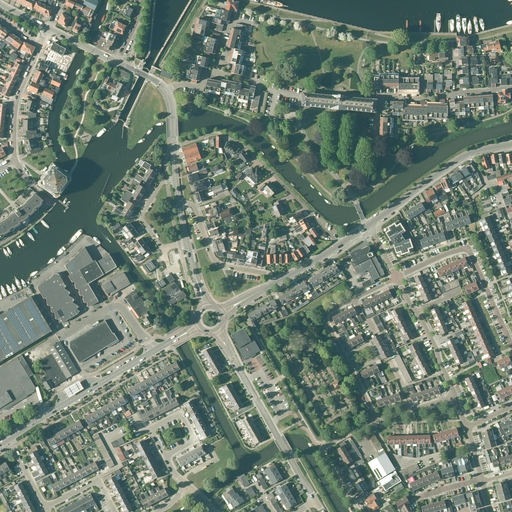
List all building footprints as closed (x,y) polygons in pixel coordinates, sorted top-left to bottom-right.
[(33,0),(33,1),(31,0),(30,0),(27,7),(32,10),(32,9),(36,2),(36,0),(33,0)] [(36,2),(32,9),(38,12),(42,4),(43,0),(40,0),(39,2),(36,1),(36,2)] [(43,0),(42,4),(38,12),(43,14),(47,6),(44,5),(45,0),(43,0)] [(91,18),(94,11),(80,5),(75,3),(68,0),(67,0),(66,3),(65,2),(64,5),(65,5),(64,6),(72,9),(73,6),(81,9),(79,13),(90,18),(88,22),(90,23),(92,19),(91,18)] [(98,3),(92,0),(85,0),(83,5),(95,11),(98,3)] [(239,3),(228,0),(227,0),(225,10),(237,13),(239,4),(239,3)] [(277,0),(268,0),(267,8),(297,15),(300,6),(277,0)] [(49,1),(47,6),(43,14),(49,17),(52,9),(49,7),(52,2),(49,1)] [(123,16),(130,19),(134,10),(128,6),(123,16)] [(58,22),(57,23),(59,24),(58,24),(61,25),(62,25),(62,26),(63,26),(63,27),(64,28),(65,27),(66,27),(67,26),(69,27),(70,24),(68,23),(70,18),(70,17),(70,15),(65,13),(63,15),(61,15),(60,15),(59,17),(60,18),(59,19),(58,19),(57,21),(58,22)] [(216,14),(215,19),(218,19),(219,20),(225,21),(229,22),(230,19),(231,18),(220,15),(216,14)] [(122,35),(126,27),(112,20),(108,29),(115,32),(113,35),(119,38),(121,35),(122,35)] [(78,33),(81,26),(76,23),(72,31),(78,33)] [(243,25),(242,28),(242,31),(236,30),(232,29),(230,34),(244,37),(246,26),(243,25)] [(3,28),(0,32),(0,36),(3,39),(9,32),(6,30),(6,29),(5,29),(5,28),(4,28),(3,28)] [(105,39),(108,41),(117,45),(119,39),(108,33),(105,39)] [(8,38),(7,38),(2,45),(4,46),(5,44),(9,46),(9,47),(16,38),(14,36),(13,35),(11,34),(8,38)] [(457,47),(469,46),(469,42),(469,41),(468,37),(456,37),(457,41),(457,47)] [(20,41),(16,38),(9,47),(9,48),(14,51),(13,51),(16,53),(23,43),(22,42),(22,41),(21,40),(20,41)] [(115,49),(117,45),(108,41),(105,48),(111,51),(113,47),(115,49)] [(499,41),(492,42),(495,53),(499,52),(498,49),(501,49),(499,41)] [(495,53),(492,42),(486,44),(487,47),(481,48),(481,56),(485,55),(485,54),(489,53),(489,52),(491,52),(491,54),(495,53)] [(24,43),(20,51),(25,53),(26,53),(29,46),(27,45),(26,44),(25,43),(24,44),(24,43)] [(49,51),(61,57),(65,50),(55,45),(55,43),(51,44),(52,45),(49,51)] [(25,53),(23,57),(26,59),(28,55),(31,56),(35,49),(34,48),(34,47),(32,47),(31,47),(29,46),(26,53),(25,53)] [(469,46),(457,47),(456,47),(457,47),(457,49),(454,49),(454,57),(464,56),(464,52),(467,52),(468,54),(474,54),(473,48),(473,49),(472,46),(469,46)] [(216,50),(205,47),(205,51),(204,51),(203,52),(206,52),(206,54),(206,55),(209,55),(210,55),(211,54),(215,55),(216,50)] [(65,50),(61,57),(71,62),(74,54),(66,50),(65,50)] [(61,57),(49,51),(42,64),(58,71),(58,72),(62,74),(63,73),(65,74),(71,62),(61,57)] [(12,52),(9,57),(15,60),(16,59),(17,56),(12,52)] [(446,52),(445,52),(429,53),(429,55),(429,61),(435,60),(435,58),(439,58),(439,62),(449,61),(448,54),(444,54),(444,52),(446,52)] [(244,57),(231,53),(230,57),(229,56),(229,58),(244,62),(244,59),(243,59),(244,57)] [(195,61),(208,64),(209,61),(210,61),(210,59),(196,56),(195,57),(196,57),(195,61)] [(458,69),(462,68),(468,68),(468,63),(471,63),(472,66),(478,65),(477,60),(476,60),(476,57),(460,59),(461,59),(461,61),(458,61),(458,69)] [(244,62),(229,58),(229,60),(228,63),(233,64),(242,66),(242,62),(243,62),(244,62)] [(48,74),(51,68),(40,63),(37,69),(45,73),(45,72),(48,74)] [(188,64),(188,65),(189,65),(188,69),(201,72),(202,69),(203,69),(203,68),(193,65),(189,64),(188,64)] [(477,67),(468,68),(462,68),(462,70),(459,71),(459,78),(463,78),(469,77),(468,73),(472,73),(472,75),(478,75),(478,69),(477,69),(477,67)] [(13,68),(11,73),(17,76),(20,71),(13,68)] [(498,85),(498,84),(497,76),(497,69),(494,69),(494,68),(489,69),(489,74),(492,74),(492,78),(488,78),(488,88),(496,88),(495,84),(498,84),(498,85)] [(201,72),(188,69),(187,73),(186,72),(186,74),(189,74),(201,77),(201,75),(201,72)] [(245,72),(232,69),(232,72),(231,72),(230,73),(245,77),(245,76),(244,75),(245,72)] [(163,70),(161,75),(170,79),(172,75),(163,70)] [(36,71),(34,77),(49,84),(51,81),(45,78),(45,79),(43,78),(44,75),(36,71)] [(447,80),(442,80),(442,90),(442,91),(443,91),(443,90),(450,90),(450,87),(452,87),(452,88),(452,71),(450,71),(444,71),(444,77),(447,77),(447,80)] [(6,76),(5,78),(8,79),(15,82),(17,76),(11,73),(8,72),(6,76)] [(431,90),(433,90),(433,84),(433,75),(430,75),(430,74),(425,74),(425,80),(428,80),(428,84),(423,84),(423,94),(431,94),(431,90)] [(437,84),(433,84),(433,90),(433,94),(440,94),(440,90),(442,90),(442,80),(442,75),(440,75),(440,74),(435,74),(435,80),(437,80),(437,84)] [(506,76),(497,76),(498,84),(501,84),(501,86),(511,85),(511,77),(510,78),(510,80),(507,80),(506,76)] [(49,84),(34,77),(31,82),(39,86),(40,82),(41,83),(48,86),(49,84)] [(108,86),(122,93),(125,86),(118,83),(116,86),(109,82),(110,79),(108,78),(107,77),(103,84),(105,85),(108,86)] [(478,77),(469,77),(463,78),(463,80),(459,80),(460,88),(469,87),(469,82),(473,82),(473,85),(479,84),(479,79),(478,79),(478,77)] [(59,80),(56,79),(53,78),(50,84),(58,88),(61,81),(59,80)] [(8,79),(5,85),(12,88),(15,82),(8,79)] [(38,89),(41,90),(42,87),(31,82),(27,91),(36,94),(38,89)] [(1,87),(0,88),(0,89),(9,93),(12,88),(5,85),(4,88),(1,86),(1,87)] [(122,93),(108,86),(107,88),(111,90),(111,91),(113,92),(112,96),(111,98),(116,101),(118,98),(119,99),(122,93)] [(57,94),(42,87),(41,90),(40,92),(43,93),(42,95),(39,100),(52,106),(57,94)] [(0,92),(1,93),(1,94),(7,97),(9,93),(0,89),(0,92)] [(508,99),(510,99),(510,94),(508,94),(508,91),(502,91),(502,94),(498,94),(498,95),(498,102),(498,104),(499,104),(499,105),(502,105),(502,104),(508,103),(508,99)] [(333,96),(320,95),(311,94),(303,93),(302,106),(309,107),(331,109),(346,110),(368,112),(376,113),(377,100),(369,100),(347,98),(347,97),(333,96)] [(496,95),(488,95),(488,107),(492,106),(492,107),(493,107),(493,106),(493,102),(493,101),(496,101),(496,95)] [(27,104),(26,106),(36,109),(37,104),(45,106),(46,104),(34,98),(32,102),(28,100),(26,103),(27,104)] [(397,116),(398,116),(398,101),(397,101),(397,102),(390,102),(390,108),(393,108),(393,115),(397,116)] [(447,104),(442,104),(441,119),(446,119),(446,126),(449,126),(450,116),(448,116),(449,108),(447,107),(447,104)] [(36,109),(26,106),(25,109),(25,108),(24,112),(29,112),(28,117),(35,118),(36,114),(34,114),(36,109)] [(379,121),(379,123),(394,123),(394,122),(394,118),(390,118),(390,115),(380,115),(380,121),(379,121)] [(23,124),(23,126),(33,126),(33,121),(36,122),(36,118),(35,118),(28,117),(27,121),(23,120),(22,124),(23,124)] [(33,126),(23,126),(23,129),(22,129),(22,132),(27,132),(28,136),(35,135),(36,135),(36,131),(33,131),(33,126)] [(36,139),(35,135),(28,136),(28,140),(23,141),(24,144),(25,144),(25,146),(35,144),(34,139),(36,139)] [(225,148),(224,149),(225,149),(226,149),(225,151),(233,155),(234,152),(234,153),(235,152),(237,147),(233,145),(231,144),(227,143),(228,143),(227,142),(227,143),(225,148)] [(35,144),(25,146),(26,149),(25,149),(27,153),(31,151),(33,155),(41,151),(39,148),(38,143),(35,144)] [(196,144),(182,149),(187,164),(197,161),(197,160),(201,159),(198,149),(201,148),(200,145),(197,145),(196,144)] [(244,152),(238,156),(244,164),(250,160),(248,156),(246,152),(245,153),(244,152)] [(495,166),(498,166),(496,154),(490,155),(491,156),(489,157),(490,165),(495,164),(495,166)] [(506,168),(506,166),(504,155),(498,156),(500,164),(503,164),(503,166),(503,169),(506,168)] [(489,165),(488,161),(487,161),(486,157),(485,157),(484,156),(482,157),(482,158),(481,158),(483,162),(482,163),(484,169),(490,168),(490,169),(492,168),(491,165),(489,165)] [(148,171),(146,174),(154,179),(157,173),(149,168),(150,165),(145,162),(144,163),(142,161),(139,165),(148,171)] [(58,195),(69,180),(66,178),(68,176),(68,175),(65,173),(62,171),(59,169),(59,168),(57,167),(56,166),(54,165),(53,164),(51,167),(47,172),(46,173),(45,174),(45,175),(43,178),(42,179),(41,181),(40,181),(39,183),(39,184),(38,184),(37,186),(36,187),(37,188),(39,189),(40,190),(48,196),(51,198),(52,198),(53,196),(58,195)] [(196,164),(188,167),(190,173),(200,170),(200,171),(205,170),(204,168),(203,165),(199,167),(198,168),(196,164)] [(473,172),(476,177),(479,176),(476,170),(475,171),(471,164),(469,165),(468,164),(465,167),(470,174),(473,172)] [(472,178),(470,174),(465,167),(462,169),(460,170),(467,181),(472,178)] [(257,182),(264,176),(257,169),(255,171),(252,168),(247,173),(251,178),(252,177),(257,182)] [(199,173),(189,176),(191,183),(192,183),(200,180),(198,176),(200,175),(207,173),(206,169),(205,170),(200,171),(199,171),(199,173)] [(457,172),(453,174),(458,181),(461,179),(468,190),(470,188),(466,182),(464,177),(463,178),(459,171),(457,172)] [(239,181),(244,176),(241,173),(236,178),(239,181)] [(138,174),(135,179),(140,182),(142,179),(150,184),(154,179),(146,174),(144,178),(138,174)] [(458,181),(453,174),(450,176),(449,178),(451,182),(450,183),(451,186),(452,189),(457,186),(455,183),(458,181)] [(444,181),(442,181),(444,185),(441,185),(444,190),(445,190),(449,188),(450,192),(452,191),(452,189),(451,186),(450,183),(448,178),(446,179),(444,181)] [(140,182),(135,179),(132,183),(138,187),(136,191),(143,195),(147,190),(139,184),(140,182)] [(210,187),(210,186),(211,185),(209,181),(205,183),(204,180),(196,183),(196,185),(194,186),(195,186),(194,187),(195,190),(196,190),(197,193),(211,187),(210,187)] [(271,196),(277,191),(271,184),(267,187),(264,184),(259,189),(262,192),(265,189),(271,196)] [(448,198),(440,184),(434,187),(442,201),(448,198)] [(201,191),(195,193),(197,200),(197,201),(197,203),(198,203),(199,203),(208,200),(207,198),(209,197),(214,195),(223,191),(221,185),(212,189),(211,188),(208,190),(209,193),(208,194),(207,192),(203,194),(202,191),(201,191)] [(428,203),(437,198),(432,189),(426,193),(429,198),(426,200),(428,203)] [(127,191),(125,195),(130,199),(131,196),(140,201),(143,195),(136,191),(134,194),(127,191)] [(0,237),(0,238),(12,230),(24,221),(34,212),(44,202),(44,201),(43,202),(36,196),(33,194),(33,193),(33,194),(32,194),(32,195),(30,197),(29,198),(28,199),(27,200),(26,201),(25,202),(23,204),(22,205),(20,206),(20,207),(19,207),(19,208),(18,208),(18,209),(17,209),(15,211),(14,212),(13,212),(11,214),(10,215),(9,215),(8,216),(7,217),(6,217),(6,218),(5,219),(3,220),(1,221),(0,221),(0,237)] [(130,199),(125,195),(122,200),(128,204),(126,208),(133,212),(137,206),(128,201),(130,199)] [(238,202),(237,201),(238,199),(237,198),(235,199),(233,196),(227,198),(230,205),(238,202)] [(485,208),(492,205),(489,196),(482,199),(485,208)] [(277,217),(285,214),(284,210),(283,210),(281,205),(283,205),(281,201),(274,204),(275,207),(273,208),(277,217)] [(430,212),(428,208),(426,209),(425,209),(421,203),(416,206),(420,213),(421,213),(424,211),(426,214),(430,212)] [(220,216),(221,218),(222,220),(233,216),(231,208),(223,211),(222,208),(221,209),(220,205),(218,206),(217,206),(205,210),(207,215),(207,214),(209,220),(220,216)] [(419,214),(421,218),(423,217),(423,216),(421,213),(420,213),(416,206),(410,209),(415,216),(416,216),(419,214)] [(442,206),(442,207),(439,209),(439,210),(433,213),(436,218),(451,210),(449,207),(445,209),(443,206),(442,206)] [(130,218),(133,212),(126,208),(124,211),(117,207),(114,212),(120,216),(121,213),(130,218)] [(418,220),(416,216),(415,216),(410,209),(405,213),(410,219),(414,217),(416,221),(418,220)] [(466,216),(463,217),(462,217),(465,225),(471,223),(468,216),(469,215),(467,211),(465,212),(466,216)] [(300,212),(293,216),(293,215),(287,218),(289,221),(294,218),(296,221),(303,217),(300,212)] [(461,218),(457,219),(459,227),(465,225),(462,217),(463,217),(461,213),(459,214),(461,218)] [(491,222),(490,222),(489,218),(493,217),(492,214),(487,216),(488,217),(481,220),(483,225),(491,222)] [(455,220),(451,221),(453,229),(459,227),(457,219),(456,215),(453,216),(455,220)] [(226,225),(235,221),(234,216),(225,219),(226,225)] [(448,231),(453,229),(451,221),(450,217),(448,218),(449,222),(445,223),(448,231)] [(298,229),(308,223),(306,218),(297,224),(298,226),(297,227),(296,227),(294,228),(294,227),(289,230),(290,232),(295,230),(298,229)] [(495,222),(494,220),(490,222),(491,222),(483,225),(485,231),(493,228),(492,227),(491,224),(495,222)] [(220,221),(219,221),(206,226),(208,231),(215,228),(215,226),(218,225),(221,224),(220,221)] [(407,228),(403,222),(400,224),(399,223),(396,223),(396,222),(386,229),(386,232),(385,232),(391,241),(390,241),(391,246),(394,245),(397,254),(400,256),(411,252),(412,249),(413,249),(409,238),(412,237),(413,237),(408,227),(407,227),(408,227),(407,228)] [(118,235),(122,232),(125,235),(133,228),(129,223),(121,229),(117,224),(112,228),(118,235)] [(265,225),(262,237),(267,238),(268,229),(269,230),(271,223),(265,225)] [(304,231),(311,227),(308,223),(298,229),(295,230),(296,232),(303,229),(304,231)] [(485,231),(487,237),(495,234),(495,233),(493,229),(497,228),(501,227),(500,224),(496,226),(492,227),(493,228),(485,231)] [(309,232),(310,231),(315,238),(316,238),(317,238),(318,237),(318,236),(319,236),(314,228),(313,227),(308,230),(309,232)] [(138,234),(133,228),(125,235),(124,236),(127,239),(123,242),(127,246),(131,242),(130,240),(138,234)] [(442,233),(438,234),(437,235),(440,242),(446,240),(443,233),(444,233),(442,228),(440,229),(442,233)] [(221,238),(225,236),(229,235),(225,236),(224,232),(219,234),(217,229),(209,232),(211,238),(213,237),(214,240),(221,238)] [(436,235),(433,236),(431,237),(434,244),(440,242),(437,235),(438,234),(436,230),(434,231),(436,235)] [(499,231),(495,233),(495,234),(487,237),(490,242),(497,239),(497,238),(496,235),(499,233),(499,231)] [(430,237),(427,238),(426,239),(428,246),(434,244),(431,237),(433,236),(431,232),(429,233),(430,237)] [(312,246),(313,245),(313,246),(314,246),(315,245),(316,244),(316,243),(311,235),(308,238),(307,236),(305,238),(303,234),(300,236),(303,241),(303,240),(308,248),(312,245),(312,246)] [(422,248),(428,246),(426,239),(427,238),(425,234),(423,235),(424,239),(420,241),(422,248)] [(226,239),(225,236),(221,238),(214,240),(212,241),(214,247),(223,244),(222,241),(226,239)] [(501,237),(497,238),(497,239),(490,242),(492,248),(499,245),(499,244),(498,240),(502,239),(501,237)] [(139,249),(145,244),(141,239),(133,245),(131,242),(127,246),(130,250),(136,246),(139,249)] [(505,241),(503,242),(499,244),(499,245),(492,248),(494,254),(502,250),(501,249),(500,246),(505,244),(506,243),(505,241)] [(226,243),(223,244),(214,247),(216,252),(225,249),(226,249),(225,247),(226,245),(226,244),(226,243)] [(298,244),(301,248),(305,255),(307,254),(308,254),(309,253),(309,252),(310,252),(305,245),(303,246),(300,243),(298,244)] [(135,257),(139,262),(143,258),(142,255),(149,249),(145,244),(139,249),(141,252),(135,257)] [(351,263),(353,267),(369,259),(379,277),(384,275),(373,252),(370,253),(369,251),(370,250),(370,249),(370,248),(369,247),(368,247),(367,247),(364,248),(362,249),(360,249),(357,250),(354,252),(353,253),(351,254),(350,255),(349,256),(343,259),(345,263),(347,262),(349,264),(351,263)] [(84,248),(78,254),(85,266),(92,262),(84,248)] [(296,261),(297,261),(298,261),(298,260),(300,258),(296,251),(294,248),(291,250),(293,253),(291,255),(296,261)] [(296,251),(300,258),(302,257),(303,257),(304,256),(305,255),(301,248),(296,251)] [(506,248),(501,249),(502,250),(494,254),(496,259),(504,256),(504,255),(502,252),(506,250),(506,248)] [(225,251),(225,250),(225,249),(216,252),(217,257),(226,258),(227,251),(225,251)] [(238,263),(240,256),(237,255),(237,253),(228,251),(227,258),(233,259),(232,262),(238,263)] [(247,251),(247,252),(246,256),(247,256),(245,264),(246,264),(246,265),(246,266),(248,266),(249,266),(249,265),(251,265),(253,254),(253,252),(247,251)] [(253,254),(251,265),(252,266),(252,267),(255,267),(255,266),(256,266),(258,259),(258,255),(259,252),(253,251),(253,254)] [(85,266),(78,254),(71,260),(78,271),(79,270),(85,266)] [(508,254),(504,255),(504,256),(496,259),(499,265),(506,262),(506,261),(505,257),(509,256),(508,254)] [(109,255),(102,259),(110,271),(116,267),(109,255)] [(462,267),(463,267),(466,266),(468,269),(470,268),(468,264),(468,265),(465,258),(459,260),(462,267)] [(110,271),(102,259),(96,262),(103,275),(110,271)] [(379,277),(369,259),(353,267),(357,275),(368,269),(372,277),(370,278),(369,278),(370,280),(362,284),(364,288),(375,283),(374,280),(379,277)] [(510,259),(506,261),(506,262),(499,265),(501,270),(509,267),(508,266),(507,263),(511,261),(510,259)] [(78,271),(71,260),(66,264),(71,274),(78,271)] [(92,262),(85,266),(79,270),(82,276),(86,282),(87,284),(103,275),(96,262),(94,260),(92,262)] [(461,268),(463,272),(465,271),(463,267),(462,267),(459,260),(453,263),(457,270),(461,268)] [(148,274),(156,268),(151,261),(143,267),(148,274)] [(453,263),(448,265),(451,272),(452,272),(455,271),(457,275),(457,274),(458,276),(460,275),(457,270),(453,263)] [(511,264),(508,266),(509,267),(501,270),(503,276),(511,273),(509,268),(511,267),(511,264)] [(343,273),(340,268),(338,269),(335,265),(330,268),(334,275),(336,278),(343,273)] [(451,272),(448,265),(442,268),(446,275),(450,273),(451,277),(454,276),(452,272),(451,272)] [(334,275),(330,268),(329,268),(328,268),(327,269),(327,270),(325,271),(329,278),(331,281),(333,279),(331,276),(334,275)] [(446,275),(442,268),(437,270),(440,277),(444,276),(446,280),(448,278),(446,275)] [(76,280),(82,276),(79,270),(78,271),(71,274),(69,275),(72,281),(73,282),(74,282),(76,281),(76,280)] [(323,281),(324,281),(326,284),(328,282),(326,279),(329,278),(325,271),(324,271),(322,272),(322,273),(320,274),(323,281)] [(427,273),(414,278),(417,284),(423,281),(422,278),(428,275),(427,273)] [(54,275),(47,281),(51,287),(62,281),(58,275),(57,274),(56,274),(55,274),(54,275)] [(108,297),(130,284),(123,274),(110,282),(109,282),(102,286),(108,297)] [(317,276),(314,277),(318,284),(320,287),(323,286),(321,282),(323,281),(320,274),(319,275),(319,274),(318,274),(317,275),(317,276)] [(171,275),(166,278),(170,284),(175,280),(171,275)] [(79,287),(86,282),(82,276),(76,280),(76,281),(76,287),(76,288),(77,289),(78,289),(79,288),(79,287)] [(318,284),(314,277),(314,278),(314,277),(312,278),(311,278),(312,279),(309,280),(315,290),(320,287),(318,284)] [(473,283),(470,284),(469,285),(473,292),(478,290),(475,282),(476,282),(474,278),(472,279),(473,283)] [(159,289),(166,284),(162,279),(156,284),(159,289)] [(51,287),(47,281),(39,285),(38,286),(38,287),(37,288),(37,289),(38,290),(40,294),(51,287)] [(65,286),(62,281),(51,287),(55,294),(63,289),(64,288),(65,287),(65,286)] [(417,284),(419,290),(426,287),(423,281),(417,284)] [(467,295),(473,292),(469,285),(470,284),(469,281),(467,282),(468,285),(464,287),(467,295)] [(90,289),(87,284),(86,282),(79,287),(79,288),(79,294),(80,295),(81,296),(82,296),(83,296),(83,294),(90,289)] [(171,306),(185,296),(175,282),(161,292),(171,306)] [(302,285),(300,286),(303,293),(309,290),(305,283),(304,283),(303,283),(302,284),(302,285)] [(300,295),(303,293),(300,286),(299,286),(297,286),(296,287),(297,288),(294,289),(298,296),(300,299),(302,297),(300,295)] [(55,294),(51,287),(40,294),(43,299),(44,299),(45,299),(46,299),(55,294)] [(428,291),(426,287),(419,290),(422,296),(429,293),(435,291),(434,288),(428,291)] [(68,292),(63,289),(55,294),(59,301),(67,296),(68,295),(69,294),(69,293),(68,292)] [(87,301),(95,296),(90,289),(83,294),(83,302),(84,303),(85,303),(86,303),(87,303),(87,301)] [(293,299),(294,301),(300,299),(298,296),(294,289),(292,289),(291,290),(292,291),(289,292),(293,299)] [(389,290),(383,292),(387,299),(389,298),(391,300),(393,299),(392,296),(389,290)] [(141,317),(143,316),(142,315),(146,313),(149,311),(135,291),(124,298),(130,307),(131,307),(139,317),(141,316),(141,317)] [(293,299),(289,292),(288,292),(287,292),(286,293),(286,294),(284,295),(287,302),(288,302),(290,305),(292,303),(290,300),(293,299)] [(387,299),(383,292),(378,295),(381,301),(384,300),(386,303),(388,302),(387,299)] [(308,301),(309,303),(317,298),(313,293),(311,294),(313,297),(308,301)] [(430,297),(429,293),(422,296),(425,302),(431,299),(430,297)] [(59,301),(55,294),(46,299),(47,305),(47,306),(48,306),(49,306),(50,306),(59,301)] [(282,305),(287,302),(284,295),(278,298),(282,305)] [(381,301),(378,295),(373,298),(376,304),(381,301)] [(72,299),(67,296),(59,301),(63,308),(71,302),(72,302),(73,301),(73,300),(72,299)] [(87,301),(87,303),(87,307),(90,306),(98,302),(95,296),(87,301)] [(0,361),(31,343),(50,332),(30,297),(0,315),(0,361)] [(376,304),(373,298),(367,300),(371,307),(376,304)] [(371,307),(367,300),(362,303),(365,309),(368,308),(370,311),(372,310),(371,307)] [(63,308),(59,301),(50,306),(51,311),(51,313),(52,313),(53,313),(54,313),(63,308)] [(278,307),(274,301),(269,304),(273,310),(274,313),(277,312),(275,309),(278,307)] [(462,305),(464,309),(472,306),(469,301),(462,304),(462,303),(458,305),(459,307),(462,305)] [(76,306),(71,302),(63,308),(67,314),(75,309),(76,309),(77,308),(77,307),(76,306)] [(273,310),(269,304),(263,307),(267,313),(273,310)] [(430,311),(433,317),(440,314),(438,310),(445,307),(444,305),(437,308),(430,311)] [(267,313),(263,307),(262,306),(260,307),(260,308),(258,310),(262,316),(267,313)] [(474,312),(472,306),(464,309),(460,310),(461,312),(465,311),(466,314),(467,315),(474,312)] [(353,307),(348,310),(351,316),(356,314),(353,307)] [(67,314),(63,308),(54,313),(55,318),(55,319),(56,320),(57,320),(58,320),(67,314)] [(392,314),(393,318),(394,318),(400,315),(401,314),(398,308),(391,312),(390,310),(387,311),(389,315),(392,314)] [(79,312),(75,309),(67,314),(70,319),(77,315),(79,312)] [(262,316),(258,310),(257,309),(255,310),(255,311),(253,312),(257,319),(262,316)] [(351,316),(348,310),(342,312),(346,319),(349,317),(350,320),(351,320),(352,319),(351,316)] [(257,319),(253,312),(253,313),(252,312),(250,313),(250,314),(248,315),(250,319),(248,321),(252,329),(256,326),(255,324),(256,323),(254,320),(257,319)] [(346,319),(342,312),(337,315),(340,322),(346,319)] [(477,317),(474,312),(467,315),(466,314),(462,316),(463,318),(467,316),(469,320),(469,321),(477,317)] [(145,319),(142,320),(141,321),(142,323),(143,322),(146,326),(152,322),(148,316),(148,317),(146,313),(142,315),(143,316),(145,319)] [(70,319),(67,314),(58,320),(59,324),(62,323),(70,319)] [(443,320),(440,314),(433,317),(436,323),(443,320)] [(340,322),(337,315),(332,318),(335,324),(340,322)] [(403,321),(400,315),(394,318),(393,318),(394,321),(395,320),(396,324),(403,321)] [(479,323),(477,317),(469,321),(469,320),(465,321),(466,323),(470,322),(471,325),(472,326),(479,323)] [(438,329),(445,326),(443,320),(436,323),(438,329)] [(113,334),(104,321),(67,343),(79,364),(116,341),(112,335),(113,334)] [(406,326),(403,321),(396,324),(398,327),(397,327),(398,329),(396,330),(397,331),(399,330),(406,326)] [(467,327),(468,327),(465,328),(466,330),(468,329),(472,327),(474,331),(474,332),(482,328),(479,323),(472,326),(471,325),(467,327)] [(73,333),(75,335),(86,328),(85,326),(73,333)] [(409,332),(406,326),(399,330),(401,333),(400,333),(398,335),(399,337),(401,336),(402,336),(409,332)] [(448,332),(454,329),(453,327),(447,329),(445,326),(438,329),(441,335),(448,332)] [(231,335),(237,346),(238,347),(236,347),(244,360),(260,351),(252,337),(250,339),(244,328),(231,335)] [(475,333),(476,336),(476,337),(484,334),(482,328),(474,332),(474,331),(470,332),(471,334),(475,333)] [(456,337),(446,341),(449,347),(456,344),(454,340),(460,338),(459,336),(462,334),(461,331),(455,334),(456,337)] [(410,332),(409,332),(402,336),(404,339),(402,340),(404,345),(407,343),(406,341),(413,338),(410,332)] [(486,339),(484,334),(476,337),(476,336),(472,338),(473,340),(477,338),(479,342),(479,343),(486,339)] [(355,337),(359,344),(364,341),(361,335),(355,337)] [(372,338),(375,344),(381,340),(378,335),(372,338)] [(359,344),(355,337),(350,340),(353,346),(359,344)] [(348,341),(345,343),(342,344),(343,346),(346,345),(348,349),(353,346),(350,340),(349,338),(347,338),(346,339),(348,341)] [(384,339),(381,340),(375,344),(378,349),(384,346),(386,344),(386,343),(385,341),(385,342),(384,339)] [(489,345),(486,339),(479,343),(479,342),(475,343),(476,345),(479,344),(481,347),(481,348),(489,345)] [(37,362),(46,376),(46,377),(52,386),(64,379),(64,380),(77,372),(59,342),(46,350),(49,355),(38,362),(37,362)] [(409,349),(411,353),(418,350),(419,349),(416,343),(408,347),(407,345),(405,346),(407,350),(409,349)] [(387,344),(386,344),(384,346),(378,349),(380,354),(386,351),(385,348),(388,347),(387,344)] [(458,350),(456,344),(449,347),(451,353),(458,350)] [(481,347),(477,349),(472,351),(475,357),(477,356),(475,352),(482,349),(483,353),(484,354),(491,350),(489,345),(481,348),(481,347)] [(204,354),(206,357),(213,354),(210,348),(203,352),(199,354),(200,356),(204,354)] [(389,349),(386,351),(380,354),(383,360),(389,356),(388,353),(390,352),(389,349)] [(421,356),(418,350),(411,353),(410,353),(412,356),(412,355),(414,359),(421,356)] [(451,353),(454,359),(461,356),(458,350),(451,353)] [(484,354),(483,353),(480,354),(481,356),(484,355),(486,359),(494,356),(491,350),(484,354)] [(216,359),(213,354),(206,357),(202,360),(203,362),(207,359),(209,363),(210,363),(216,359)] [(33,375),(21,355),(0,367),(0,410),(2,411),(33,392),(34,388),(28,378),(33,375)] [(424,361),(421,356),(414,359),(413,359),(415,362),(415,361),(417,365),(424,361)] [(463,360),(461,356),(454,359),(457,365),(464,362),(470,359),(469,357),(463,360)] [(508,357),(503,359),(506,366),(507,366),(510,364),(511,368),(511,363),(511,364),(508,357)] [(219,365),(216,359),(210,363),(209,363),(205,365),(206,367),(211,365),(213,369),(219,365)] [(506,366),(503,359),(497,362),(500,369),(504,367),(506,371),(506,372),(508,376),(510,375),(508,370),(507,366),(506,366)] [(427,367),(424,361),(417,365),(419,368),(418,368),(419,371),(420,371),(427,367)] [(174,373),(176,376),(178,375),(176,372),(180,369),(176,362),(171,365),(175,372),(174,373)] [(171,365),(165,369),(169,375),(168,376),(172,381),(174,380),(171,375),(174,373),(175,372),(171,365)] [(223,371),(219,365),(213,369),(208,371),(210,373),(214,371),(216,375),(223,371)] [(374,374),(377,372),(380,378),(382,377),(381,374),(379,371),(376,365),(371,368),(374,374)] [(420,375),(420,376),(422,379),(424,378),(423,376),(430,373),(427,367),(420,371),(422,374),(420,375)] [(371,368),(365,370),(369,377),(369,376),(374,374),(371,368)] [(169,375),(165,369),(160,372),(164,378),(163,379),(165,382),(167,381),(165,378),(168,376),(169,375)] [(369,377),(365,370),(360,373),(363,379),(366,378),(368,381),(369,380),(370,379),(369,376),(369,377)] [(164,378),(160,372),(155,375),(159,382),(158,382),(160,386),(160,385),(160,387),(162,386),(162,384),(160,381),(163,379),(164,378)] [(154,384),(158,382),(159,382),(155,375),(149,378),(153,385),(152,385),(154,389),(156,388),(154,384)] [(46,377),(46,376),(38,380),(41,385),(43,384),(46,390),(52,387),(52,386),(46,377)] [(465,379),(467,385),(474,382),(473,379),(474,379),(472,376),(465,379)] [(153,385),(149,378),(144,381),(148,388),(147,388),(149,392),(150,393),(152,392),(149,387),(152,385),(153,385)] [(79,380),(65,388),(66,388),(67,391),(69,394),(70,395),(83,388),(82,386),(80,383),(79,380)] [(144,381),(138,384),(142,391),(145,396),(147,395),(144,390),(147,388),(148,388),(144,381)] [(475,382),(474,382),(467,385),(470,391),(477,388),(475,385),(479,384),(478,381),(475,382)] [(224,389),(226,393),(233,389),(230,383),(223,387),(219,389),(220,391),(224,389)] [(507,387),(504,389),(503,389),(506,397),(511,394),(508,387),(509,386),(507,383),(505,384),(507,387)] [(142,391),(138,384),(133,387),(137,394),(136,394),(141,402),(143,401),(138,393),(142,391)] [(412,403),(418,401),(416,394),(414,390),(414,391),(413,387),(412,384),(409,386),(410,388),(412,392),(413,395),(410,396),(412,403)] [(501,399),(506,397),(503,389),(504,389),(502,385),(500,386),(502,390),(497,392),(501,399)] [(429,397),(427,390),(425,386),(420,388),(421,392),(423,399),(429,397)] [(131,397),(133,401),(135,400),(133,396),(136,394),(137,394),(133,387),(127,390),(131,397)] [(478,392),(477,388),(470,391),(473,397),(479,394),(480,394),(483,393),(482,390),(479,391),(478,392)] [(165,391),(166,395),(167,397),(169,401),(170,401),(174,408),(179,405),(176,398),(172,400),(170,397),(171,397),(172,394),(169,389),(165,391)] [(236,394),(233,389),(226,393),(222,395),(223,397),(227,395),(229,398),(236,394)] [(240,400),(236,394),(229,398),(225,400),(227,403),(231,400),(233,404),(240,400)] [(481,398),(479,394),(473,397),(475,403),(482,400),(483,400),(482,397),(481,398)] [(120,406),(125,413),(127,417),(130,415),(128,411),(126,412),(124,409),(125,409),(122,405),(127,403),(123,396),(117,399),(121,406),(120,406)] [(117,399),(112,402),(116,409),(115,409),(118,415),(120,414),(119,412),(117,408),(120,406),(121,406),(117,399)] [(170,401),(169,401),(166,403),(163,399),(162,400),(164,404),(168,411),(174,408),(170,401)] [(185,404),(188,410),(195,406),(196,406),(199,404),(198,402),(194,404),(192,400),(185,404)] [(243,406),(240,400),(233,404),(229,406),(230,408),(234,406),(236,410),(243,406)] [(483,404),(482,400),(475,403),(478,409),(485,406),(484,403),(483,404)] [(116,409),(112,402),(106,405),(110,412),(116,423),(118,422),(114,415),(112,411),(115,409),(116,409)] [(158,402),(157,402),(156,403),(158,407),(162,414),(168,411),(164,404),(160,406),(158,402)] [(104,416),(109,423),(109,424),(111,423),(108,418),(106,414),(110,412),(106,405),(101,408),(105,415),(104,416)] [(150,406),(152,410),(156,417),(162,414),(158,407),(154,409),(152,405),(150,406)] [(195,406),(188,410),(191,415),(198,412),(199,412),(202,410),(201,408),(198,410),(196,406),(195,406)] [(150,420),(156,417),(152,410),(148,412),(146,407),(144,408),(146,413),(147,412),(150,420)] [(101,408),(95,411),(99,418),(99,419),(101,422),(103,421),(101,418),(104,416),(105,415),(101,408)] [(145,423),(150,420),(147,412),(146,413),(143,415),(140,410),(138,411),(138,412),(137,412),(141,421),(143,420),(145,423)] [(99,418),(95,411),(90,415),(94,422),(93,422),(95,425),(97,424),(95,421),(99,419),(99,418)] [(198,412),(191,415),(194,421),(201,417),(202,418),(205,416),(204,414),(201,416),(199,412),(198,412)] [(94,422),(90,415),(85,418),(88,424),(88,425),(87,426),(88,429),(92,427),(90,424),(93,422),(94,422)] [(201,417),(194,421),(197,427),(202,424),(205,423),(211,420),(210,418),(207,420),(204,422),(202,418),(201,417)] [(243,423),(245,427),(246,427),(253,423),(249,417),(243,421),(242,421),(238,423),(240,425),(243,423)] [(79,421),(74,424),(78,430),(77,431),(79,435),(81,434),(79,430),(83,427),(79,421)] [(510,432),(506,422),(505,422),(502,422),(502,423),(500,424),(507,439),(509,438),(508,435),(509,434),(508,433),(510,432)] [(213,423),(210,425),(211,426),(207,427),(205,423),(202,424),(197,427),(200,433),(208,429),(212,428),(216,425),(215,423),(213,424),(213,423)] [(256,428),(253,423),(246,427),(245,427),(242,429),(243,431),(247,429),(249,432),(249,433),(256,428)] [(78,430),(74,424),(69,427),(73,434),(72,434),(74,438),(76,437),(74,433),(77,431),(78,430)] [(66,437),(68,441),(70,440),(68,436),(72,434),(73,434),(69,427),(63,430),(67,437),(66,437)] [(259,434),(256,428),(249,433),(249,432),(245,435),(246,437),(250,434),(252,438),(259,434)] [(208,429),(200,433),(203,439),(210,435),(211,435),(215,433),(214,431),(210,433),(208,429)] [(456,429),(450,430),(453,438),(457,437),(458,441),(460,440),(459,436),(458,436),(456,429)] [(63,430),(58,433),(62,440),(61,440),(64,446),(66,445),(66,444),(65,443),(63,439),(66,437),(67,437),(63,430)] [(453,438),(450,430),(445,432),(447,440),(448,440),(451,439),(452,443),(455,442),(453,438)] [(482,433),(483,438),(493,436),(492,430),(488,431),(488,430),(485,430),(486,432),(482,433)] [(447,440),(445,432),(439,434),(441,442),(442,441),(445,440),(447,444),(449,444),(448,440),(447,440)] [(62,440),(58,433),(53,436),(57,443),(56,443),(58,447),(57,447),(60,452),(63,451),(58,442),(61,440),(62,440)] [(252,438),(248,440),(243,443),(244,444),(246,444),(253,440),(256,444),(263,440),(259,434),(252,438)] [(440,442),(441,446),(443,445),(442,441),(441,442),(439,434),(433,435),(435,443),(440,442)] [(50,446),(52,450),(54,449),(57,447),(58,447),(56,443),(57,443),(53,436),(47,439),(51,446),(50,446)] [(137,446),(139,450),(147,447),(144,441),(137,444),(136,444),(132,446),(133,448),(137,446)] [(337,450),(340,455),(347,451),(345,448),(347,446),(344,441),(339,444),(341,447),(337,450)] [(496,446),(494,441),(485,443),(486,449),(496,446)] [(205,454),(201,446),(195,450),(199,457),(198,457),(200,461),(201,461),(202,463),(203,462),(200,456),(205,454)] [(150,452),(147,447),(139,450),(135,452),(136,454),(140,452),(142,456),(150,452)] [(199,457),(195,450),(189,453),(193,460),(195,464),(197,463),(195,459),(198,457),(199,457)] [(37,451),(31,454),(30,454),(33,460),(40,456),(39,455),(37,451)] [(350,456),(347,451),(340,455),(343,460),(350,456)] [(153,458),(150,452),(142,456),(138,458),(139,460),(143,458),(145,461),(145,462),(153,458)] [(495,456),(494,457),(489,458),(490,463),(492,463),(493,467),(499,466),(497,459),(496,456),(498,456),(497,452),(495,453),(495,452),(494,453),(495,456)] [(43,453),(39,455),(40,456),(33,460),(36,465),(43,462),(42,461),(40,457),(44,455),(43,453)] [(193,460),(189,453),(183,456),(187,463),(189,467),(191,466),(189,462),(193,460)] [(385,453),(368,463),(378,480),(395,470),(385,453)] [(464,458),(463,455),(457,457),(460,465),(470,463),(468,457),(464,458)] [(187,463),(183,456),(178,459),(181,466),(183,470),(185,469),(183,465),(187,463)] [(353,461),(350,456),(343,460),(346,465),(353,461)] [(155,464),(153,458),(145,462),(145,461),(141,463),(142,465),(146,463),(148,467),(148,468),(155,464)] [(46,459),(42,461),(43,462),(36,465),(39,471),(45,467),(45,466),(43,463),(47,461),(46,459)] [(87,462),(89,465),(93,472),(99,469),(95,462),(91,464),(89,461),(87,462)] [(5,463),(0,466),(4,473),(3,474),(5,477),(7,476),(5,472),(9,470),(5,463)] [(52,465),(51,463),(45,466),(45,467),(39,471),(42,477),(48,473),(48,474),(52,472),(51,470),(48,472),(46,468),(50,466),(52,465)] [(472,469),(470,463),(460,465),(462,474),(468,473),(467,470),(472,469)] [(82,465),(83,468),(84,468),(88,475),(93,472),(89,465),(85,467),(83,464),(82,465)] [(158,470),(155,464),(148,468),(148,467),(144,469),(145,471),(149,469),(151,473),(151,474),(158,470)] [(264,470),(267,475),(277,469),(274,464),(264,470)] [(347,472),(350,476),(359,470),(357,466),(355,467),(354,465),(347,469),(348,471),(347,472)] [(452,466),(447,468),(449,478),(455,476),(452,466)] [(82,478),(88,475),(84,468),(83,468),(80,470),(78,467),(76,468),(78,471),(79,471),(82,478)] [(449,478),(447,468),(441,469),(443,480),(449,478)] [(79,471),(78,471),(75,473),(73,469),(72,470),(72,469),(70,470),(71,471),(71,470),(73,474),(77,481),(82,478),(79,471)] [(280,474),(277,469),(267,475),(270,480),(280,474)] [(161,476),(158,470),(151,474),(151,473),(147,475),(148,477),(152,475),(154,480),(161,476)] [(362,475),(359,470),(350,476),(352,481),(353,480),(355,482),(360,479),(359,477),(362,475)] [(71,484),(77,481),(73,474),(69,476),(67,472),(67,473),(66,471),(64,472),(65,473),(65,474),(67,477),(68,477),(71,484)] [(385,491),(401,481),(395,471),(379,481),(385,491)] [(435,481),(432,474),(431,472),(429,473),(430,475),(426,477),(429,484),(435,481)] [(437,472),(432,474),(435,481),(440,479),(437,472)] [(62,480),(58,482),(56,478),(57,478),(54,474),(48,477),(50,480),(53,478),(54,479),(56,483),(57,483),(60,489),(66,487),(62,480)] [(282,479),(280,474),(270,480),(273,484),(282,479)] [(62,475),(60,476),(62,480),(66,487),(71,484),(68,477),(67,477),(64,479),(62,475)] [(111,485),(118,482),(118,483),(122,481),(121,479),(117,481),(115,476),(108,480),(111,485)] [(250,484),(245,476),(241,478),(244,483),(242,484),(244,487),(250,484)] [(429,484),(426,477),(421,479),(424,486),(429,484)] [(357,490),(367,484),(364,480),(362,481),(360,479),(355,482),(356,484),(354,485),(357,490)] [(424,486),(421,479),(415,482),(418,489),(424,486)] [(57,483),(56,483),(53,485),(51,481),(49,482),(51,486),(55,492),(60,489),(57,483)] [(121,488),(125,486),(124,484),(120,486),(118,483),(118,482),(111,485),(114,491),(121,487),(121,488)] [(402,482),(395,487),(398,490),(404,484),(402,482)] [(418,489),(415,482),(410,484),(413,491),(418,489)] [(500,484),(496,486),(497,491),(507,488),(506,483),(502,484),(502,482),(499,483),(500,484)] [(14,488),(16,491),(16,492),(23,488),(20,483),(14,486),(13,486),(9,488),(10,490),(14,488)] [(276,490),(279,495),(288,489),(286,484),(276,490)] [(367,484),(357,490),(360,494),(361,494),(362,496),(367,493),(366,491),(370,489),(367,484)] [(156,487),(158,492),(159,491),(163,499),(168,495),(164,488),(160,491),(157,486),(156,487)] [(128,492),(127,490),(123,492),(121,488),(121,487),(114,491),(116,496),(123,493),(124,494),(128,492)] [(26,494),(23,488),(16,492),(16,491),(12,493),(13,495),(17,493),(19,497),(26,494)] [(150,490),(150,491),(150,490),(153,495),(157,502),(163,499),(159,491),(158,492),(155,494),(152,489),(150,490)] [(233,489),(223,495),(226,500),(236,494),(233,489)] [(291,494),(288,489),(279,495),(281,499),(291,494)] [(150,490),(150,491),(148,492),(151,496),(149,497),(147,493),(145,494),(147,498),(151,505),(157,502),(153,495),(150,490)] [(477,491),(466,494),(470,509),(472,508),(481,506),(477,491)] [(116,496),(119,502),(126,498),(127,499),(131,497),(130,495),(126,497),(124,494),(123,493),(116,496)] [(237,493),(226,500),(229,504),(228,504),(229,504),(230,503),(240,498),(237,493)] [(29,499),(26,494),(19,497),(15,499),(16,501),(20,499),(21,502),(22,503),(29,499)] [(88,497),(86,498),(90,507),(94,505),(95,506),(94,506),(95,509),(98,507),(96,504),(91,494),(88,496),(88,497)] [(294,498),(291,494),(281,499),(284,504),(294,498)] [(368,504),(366,506),(370,511),(372,510),(372,511),(374,511),(379,509),(374,501),(377,500),(373,494),(365,499),(368,504)] [(463,495),(453,498),(455,505),(465,503),(463,495)] [(145,508),(151,505),(147,498),(143,500),(141,496),(139,497),(141,501),(145,508)] [(241,497),(240,498),(230,503),(233,508),(244,501),(241,497)] [(90,507),(86,498),(83,500),(83,499),(79,501),(85,511),(87,511),(86,510),(86,511),(85,510),(90,507)] [(126,498),(119,502),(122,507),(129,504),(130,505),(133,503),(132,501),(129,503),(127,499),(126,498)] [(297,503),(294,498),(284,504),(287,509),(297,503)] [(396,503),(400,510),(401,510),(402,511),(403,511),(404,511),(412,511),(410,508),(408,505),(410,504),(406,498),(396,503)] [(32,505),(29,499),(22,503),(21,502),(18,504),(19,506),(23,504),(24,508),(25,508),(32,505)] [(72,504),(76,511),(84,511),(79,501),(77,503),(76,502),(72,504)] [(440,510),(443,510),(444,511),(445,511),(447,511),(444,501),(438,503),(440,510)]
